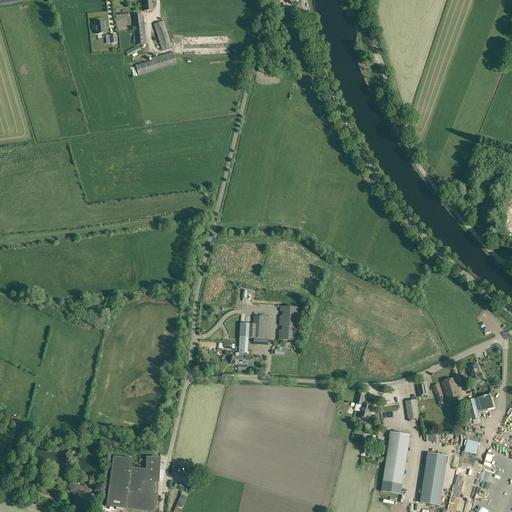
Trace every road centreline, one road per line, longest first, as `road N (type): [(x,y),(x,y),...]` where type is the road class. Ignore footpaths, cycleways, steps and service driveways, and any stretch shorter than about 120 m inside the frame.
road 1 (unclassified): [(188,378),(202,268),(268,0)]
road 2 (secondary): [(511,311),(429,243),(378,180),(333,98),(304,0)]
road 3 (unclassified): [(188,378),(383,384),(511,332)]
road 4 (unclassified): [(511,271),(453,210),(394,127),(363,0)]
road 5 (unclassified): [(161,511),(188,378)]
